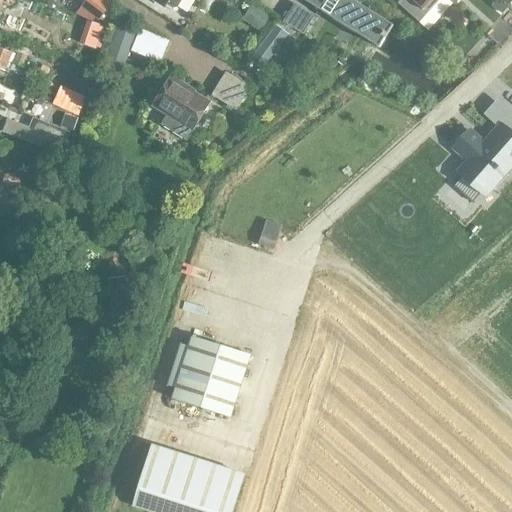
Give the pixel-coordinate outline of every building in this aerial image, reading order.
[(85,0),(82,5),(100,20),(112,4),(106,0),(85,0)] [(303,29),(314,9),(296,0),(294,0),(284,19),(303,29)] [(303,0),(379,47),(393,26),(351,0),(303,0)] [(400,0),(397,3),(419,23),(439,0),(400,0)] [(263,28),(271,12),(251,2),(243,18),(263,28)] [(108,54),(125,61),(138,27),(120,21),(108,54)] [(161,61),(170,38),(141,26),(131,48),(161,61)] [(0,67),(4,69),(10,50),(0,47),(0,67)] [(236,109),(239,104),(249,87),(226,72),(212,94),(236,109)] [(192,129),(209,102),(170,78),(153,105),(192,129)] [(63,149),(70,126),(36,116),(33,126),(7,118),(3,131),(63,149)] [(511,117),(504,127),(501,125),(498,128),(484,144),(469,131),(454,148),(469,161),(459,172),(462,175),(482,192),(485,195),(492,188),(495,191),(508,175),(505,173),(511,165),(511,117)] [(256,219),(251,242),(277,248),(282,225),(256,219)] [(109,279),(115,329),(142,326),(136,276),(109,279)] [(57,325),(67,294),(44,287),(34,318),(57,325)] [(192,338),(172,400),(231,419),(251,358),(192,338)] [(218,511),(232,469),(148,443),(131,501),(167,511),(218,511)]
